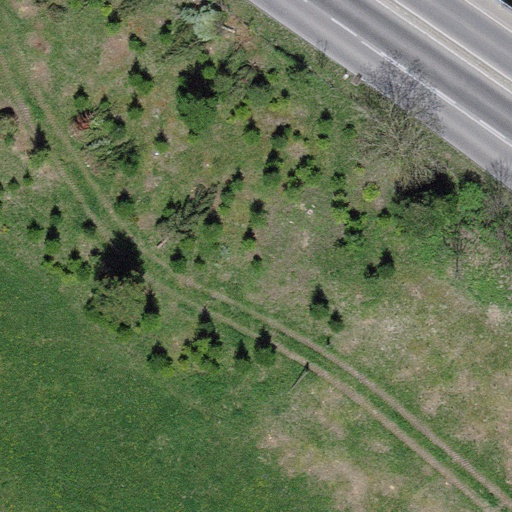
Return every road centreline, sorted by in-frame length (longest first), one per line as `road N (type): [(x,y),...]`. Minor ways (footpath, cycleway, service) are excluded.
road 1 (trunk): [(393,4),(511,125)]
road 2 (trunk): [(393,4),(511,90)]
